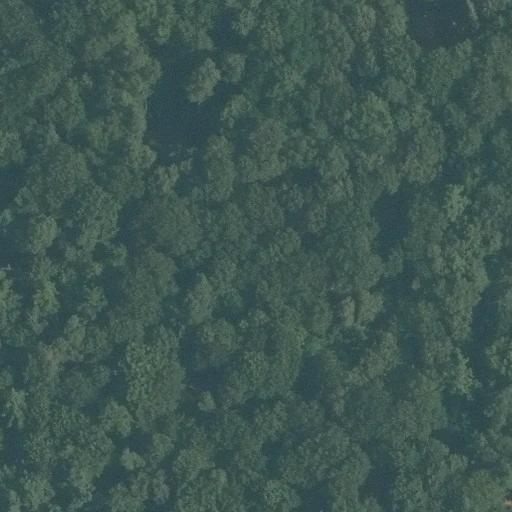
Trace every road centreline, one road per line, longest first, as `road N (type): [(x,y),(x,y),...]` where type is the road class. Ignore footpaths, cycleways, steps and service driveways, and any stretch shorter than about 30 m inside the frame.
road 1 (track): [(209,511),(174,475),(144,409),(131,350),(154,292),(273,88),(281,0)]
road 2 (track): [(441,0),(446,36),(488,134),(511,222)]
